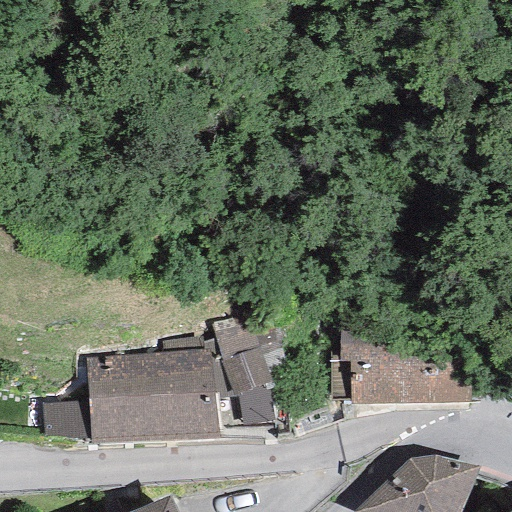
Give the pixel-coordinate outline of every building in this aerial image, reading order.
[(268,309),(210,327),(213,338),(231,396),(236,394),(264,386),(269,384),(265,369),(285,363),(268,309)] [(471,312),(338,312),(338,362),(350,362),(350,406),(449,406),(471,403),(471,312)] [(159,340),(159,352),(210,351),(212,401),(231,396),(213,338),(201,341),(200,336),(159,340)] [(159,352),(83,355),(86,444),(213,439),(212,401),(210,351),(159,352)] [(271,421),(264,386),(236,394),(240,426),(271,421)] [(408,460),(353,511),(460,511),(480,468),(434,457),(408,460)] [(126,511),(176,511),(169,494),(126,511)]
